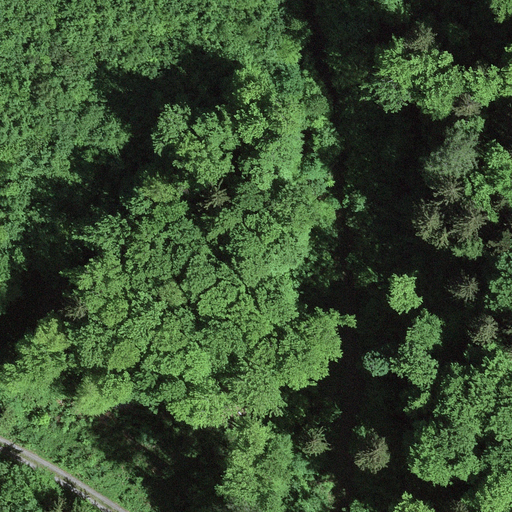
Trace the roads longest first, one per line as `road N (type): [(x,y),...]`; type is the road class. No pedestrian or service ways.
road 1 (track): [(352,511),(327,90),(313,0)]
road 2 (track): [(0,441),(119,511)]
